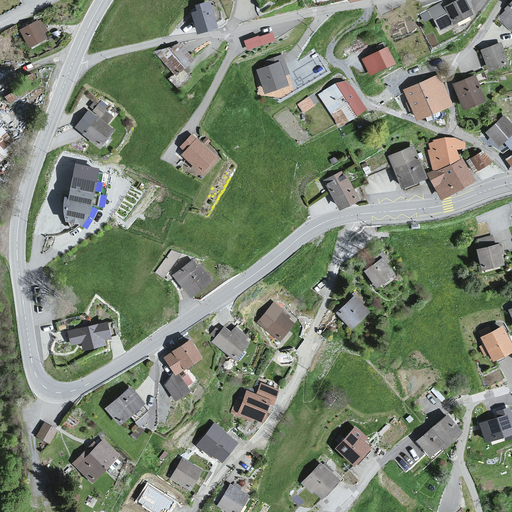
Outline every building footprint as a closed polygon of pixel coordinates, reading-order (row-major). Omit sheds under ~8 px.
[(467,17),(459,0),(458,0),(447,5),(446,2),(427,11),(436,31),(467,17)] [(511,0),(509,0),(511,2),(495,20),(509,32),(511,28),(511,0)] [(211,30),(206,4),(191,7),(192,14),(188,15),(192,34),(211,30)] [(54,40),(45,23),(28,32),(37,49),(54,40)] [(246,47),(276,38),(273,28),(244,37),(246,47)] [(502,64),(496,45),(479,52),(485,70),(502,64)] [(188,61),(176,46),(154,54),(171,75),(188,61)] [(392,65),(385,50),(360,61),(366,76),(392,65)] [(284,76),(279,58),(265,62),(267,69),(255,72),(261,94),(282,88),(279,78),(284,76)] [(435,81),(433,77),(403,89),(415,118),(449,104),(444,91),(443,91),(438,79),(435,81)] [(480,102),(471,77),(451,85),(460,109),(480,102)] [(361,112),(342,82),(317,98),(336,128),(361,112)] [(299,100),(302,109),(314,104),(310,95),(299,100)] [(101,113),(106,105),(98,100),(93,108),(101,113)] [(123,132),(104,118),(92,134),(111,148),(123,132)] [(511,131),(501,119),(484,134),(494,146),(511,131)] [(22,144),(12,132),(4,138),(0,133),(0,179),(0,180),(22,162),(13,151),(22,144)] [(188,137),(177,148),(182,153),(178,157),(196,173),(210,159),(188,137)] [(430,171),(455,160),(453,151),(464,149),(463,144),(454,141),(426,145),(430,171)] [(422,180),(410,149),(386,159),(398,189),(422,180)] [(488,164),(479,151),(465,162),(473,172),(484,164),(491,172),(497,168),(492,161),(488,164)] [(468,182),(457,161),(426,177),(437,199),(468,182)] [(96,170),(77,166),(71,199),(67,198),(62,221),(86,226),(96,170)] [(353,203),(342,177),(324,185),(335,211),(353,203)] [(495,249),(494,247),(473,252),(478,271),(498,266),(495,257),(500,256),(498,248),(495,249)] [(219,278),(200,256),(180,274),(199,296),(219,278)] [(382,258),(365,270),(376,286),(394,273),(382,258)] [(368,309),(355,296),(338,313),(351,326),(368,309)] [(281,308),(272,302),(257,321),(280,338),(292,322),(279,312),(281,308)] [(108,335),(105,321),(69,330),(72,343),(82,340),(84,346),(105,341),(104,337),(108,335)] [(248,335),(236,326),(231,333),(224,327),(221,331),(216,328),(212,334),(216,337),(214,340),(235,356),(242,346),(244,347),(249,341),(246,339),(248,335)] [(510,352),(499,329),(478,339),(482,348),(478,350),(482,358),(486,357),(489,363),(510,352)] [(201,355),(189,338),(172,350),(173,351),(165,357),(175,372),(201,355)] [(188,389),(177,375),(165,384),(175,398),(188,389)] [(276,389),(261,384),(257,395),(247,391),(241,410),(262,418),(268,401),(272,402),(276,389)] [(143,402),(131,387),(106,408),(119,423),(143,402)] [(496,413),(478,419),(484,438),(504,432),(505,436),(511,433),(511,408),(510,402),(494,407),(496,413)] [(462,433),(447,416),(418,442),(431,456),(442,446),(444,449),(462,433)] [(75,422),(69,417),(66,421),(73,426),(75,422)] [(214,418),(196,440),(220,459),(238,438),(214,418)] [(55,428),(44,422),(37,435),(47,441),(55,428)] [(366,436),(355,426),(335,447),(352,463),(368,445),(363,440),(366,436)] [(118,453),(103,439),(97,445),(93,441),(73,462),(92,480),(118,453)] [(201,471),(182,459),(172,476),(191,487),(201,471)] [(324,465),(322,462),(302,482),(311,491),(314,489),(321,495),(337,479),(330,472),(332,469),(326,463),(324,465)] [(236,511),(247,494),(230,484),(217,504),(230,511),(236,511)]
